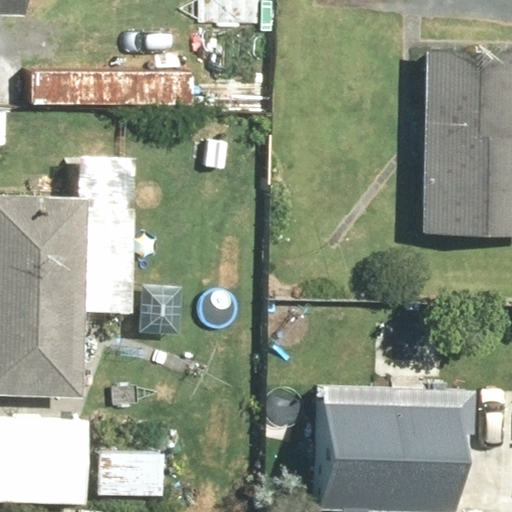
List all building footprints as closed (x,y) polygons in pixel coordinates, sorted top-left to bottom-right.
[(0,0),(0,16),(14,17),(14,0),(0,0)] [(511,52),(418,49),(412,233),(511,236),(511,52)] [(81,193),(0,189),(0,393),(74,396),(81,193)] [(318,390),(316,502),(460,506),(462,393),(318,390)] [(0,418),(0,498),(79,501),(81,421),(0,418)] [(160,452),(96,450),(94,495),(159,497),(160,452)]
